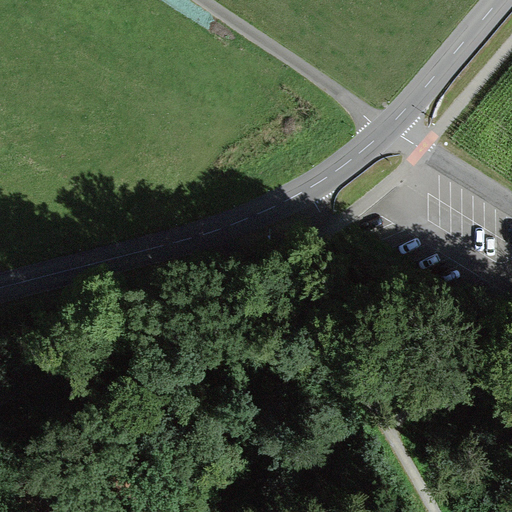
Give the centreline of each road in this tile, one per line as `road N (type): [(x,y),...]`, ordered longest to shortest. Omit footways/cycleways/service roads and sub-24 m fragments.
road 1 (tertiary): [(0,288),(251,218),(300,193),(388,130),(499,0)]
road 2 (track): [(511,205),(200,0)]
road 3 (track): [(511,36),(309,269)]
road 4 (track): [(418,511),(324,365),(309,269)]
